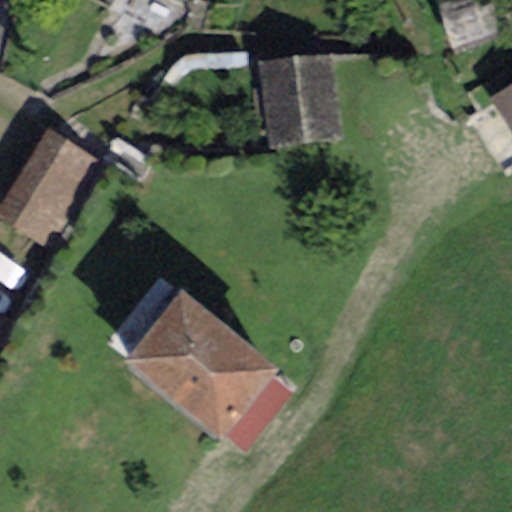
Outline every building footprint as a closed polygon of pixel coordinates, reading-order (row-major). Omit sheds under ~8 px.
[(151,0),(181,15),(188,0),(151,0)] [(326,57),(257,67),(270,158),(339,148),(326,57)] [(511,90),(490,106),(511,136),(511,90)] [(93,164),(45,136),(0,211),(0,231),(39,254),(93,164)] [(274,383),(181,306),(124,373),(218,451),(274,383)]
